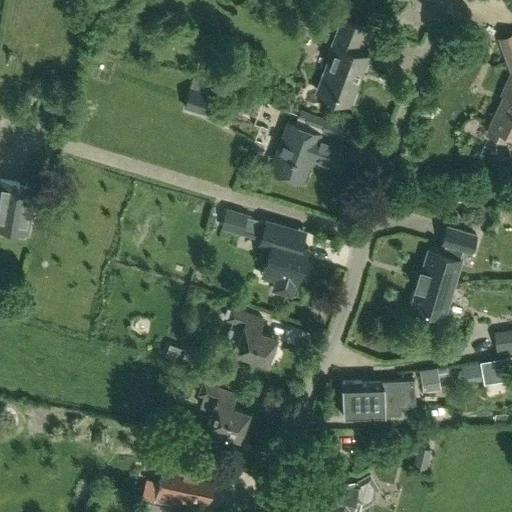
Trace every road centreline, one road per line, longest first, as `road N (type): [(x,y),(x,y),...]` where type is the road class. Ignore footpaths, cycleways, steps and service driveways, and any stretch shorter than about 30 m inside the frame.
road 1 (residential): [(280,511),(437,19)]
road 2 (unknown): [(367,238),(82,152)]
